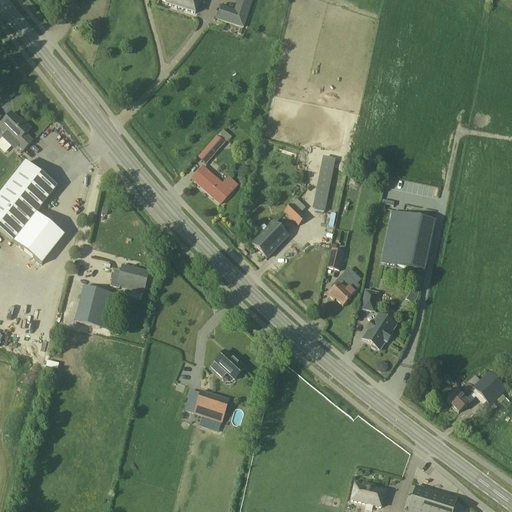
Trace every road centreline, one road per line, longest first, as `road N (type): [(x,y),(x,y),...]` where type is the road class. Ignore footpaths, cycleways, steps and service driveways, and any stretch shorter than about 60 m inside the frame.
road 1 (secondary): [(511,504),(282,324),(163,202)]
road 2 (secondary): [(109,138),(0,1)]
